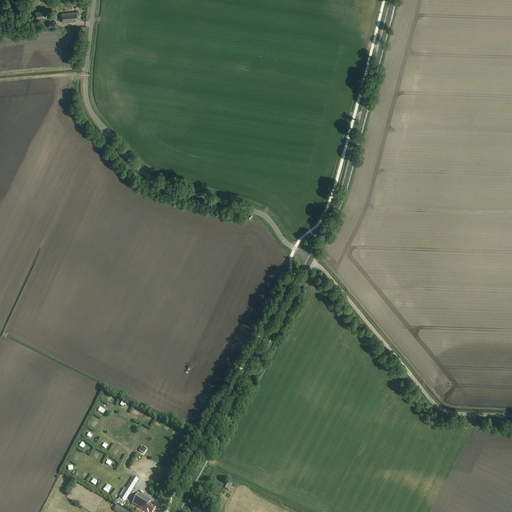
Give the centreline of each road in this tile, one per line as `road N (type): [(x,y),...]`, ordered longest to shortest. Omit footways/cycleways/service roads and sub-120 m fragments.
road 1 (unclassified): [(311,258),(259,213),(150,177),(93,117),(85,85),(94,0)]
road 2 (primary): [(176,511),(311,258)]
road 3 (primary): [(311,258),(354,152),(391,0)]
road 4 (track): [(511,416),(439,407),(311,258)]
